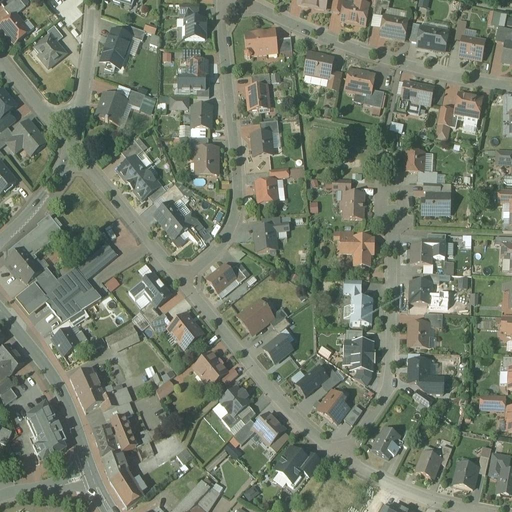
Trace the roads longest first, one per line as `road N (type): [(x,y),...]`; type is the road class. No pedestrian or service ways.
road 1 (residential): [(181,281),(218,245),(236,206),(220,0)]
road 2 (residential): [(239,0),(352,48),(511,86)]
road 3 (residential): [(342,458),(386,389),(395,187)]
road 4 (residential): [(181,281),(276,396),(342,458)]
road 5 (primary): [(0,310),(56,383),(92,477)]
road 6 (residential): [(69,145),(181,281)]
road 7 (residential): [(91,0),(69,145)]
road 8 (residential): [(342,458),(475,511)]
